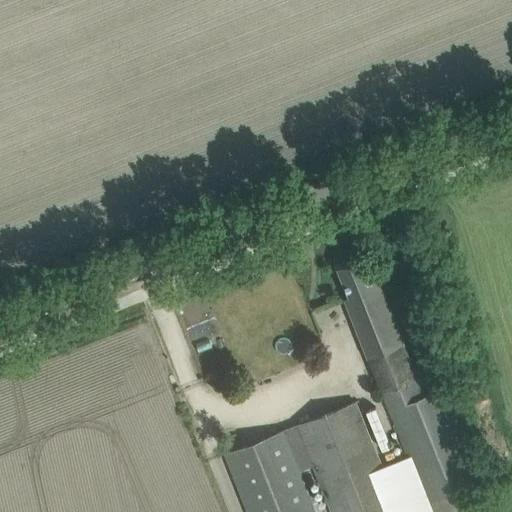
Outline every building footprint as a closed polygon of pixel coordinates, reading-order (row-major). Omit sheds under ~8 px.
[(345,298),(369,357),(404,342),(374,267),(369,269),(364,257),(339,267),(350,296),(345,298)] [(369,357),(382,390),(417,375),(404,342),(369,357)] [(417,375),(382,390),(408,455),(382,466),(400,511),(495,511),(446,387),(425,395),(417,375)] [(297,424),(332,511),(400,511),(382,466),(355,400),(297,424)] [(317,511),(284,429),(225,453),(248,511),(317,511)]
